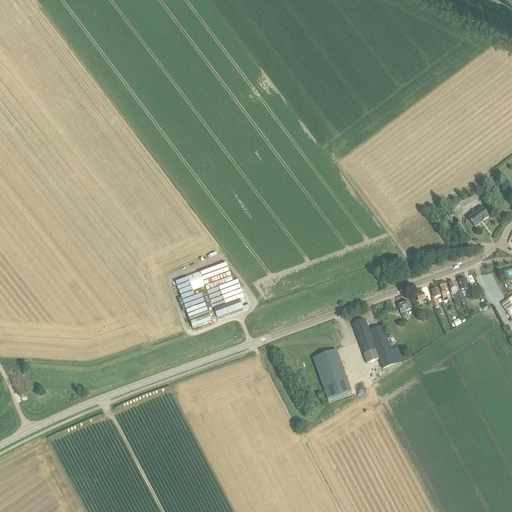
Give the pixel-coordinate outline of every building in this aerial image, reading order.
[(476,213),(475,211),(467,217),(471,223),(472,224),(474,227),(483,221),(484,221),(488,218),(489,217),(483,208),(476,213)] [(244,299),(241,289),(243,288),(241,283),(239,284),(238,280),(231,270),(229,271),(226,263),(220,266),(211,269),(175,282),(181,299),(179,300),(183,311),(186,310),(193,329),(243,310),(240,301),(244,299)] [(459,281),(461,289),(461,290),(462,290),(462,293),(466,292),(466,290),(468,289),(466,280),(459,281)] [(439,284),(441,291),(443,299),(441,299),(442,302),(447,301),(446,298),(448,297),(445,290),(447,290),(445,282),(439,284)] [(463,299),(457,282),(454,283),(454,282),(449,284),(453,294),(457,292),(460,301),(462,305),(465,303),(463,299)] [(439,308),(435,298),(441,296),(438,289),(431,291),(434,299),(432,299),(436,309),(439,308)] [(424,294),(417,296),(419,302),(423,301),(426,300),(424,294)] [(511,317),(511,296),(502,304),(511,317)] [(412,310),(410,302),(408,303),(406,302),(404,303),(404,304),(398,306),(401,314),(403,313),(405,319),(408,318),(407,314),(408,313),(407,312),(412,310)] [(365,321),(353,325),(367,365),(380,360),(383,370),(392,367),(403,363),(398,348),(391,350),(387,340),(391,339),(389,336),(386,337),(382,327),(369,332),(365,321)] [(327,336),(332,350),(338,348),(333,334),(327,336)] [(337,351),(314,360),(328,400),(352,392),(337,351)]
